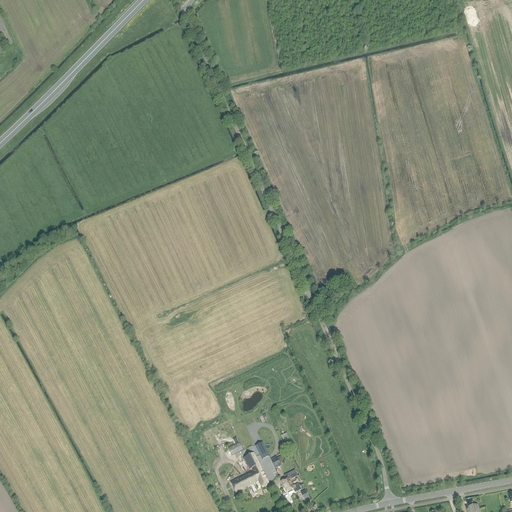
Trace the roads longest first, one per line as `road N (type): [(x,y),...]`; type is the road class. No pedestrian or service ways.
road 1 (unclassified): [(192,0),(187,18),(379,448),(390,503)]
road 2 (trunk): [(0,142),(143,0)]
road 3 (tertiary): [(390,503),(511,480)]
